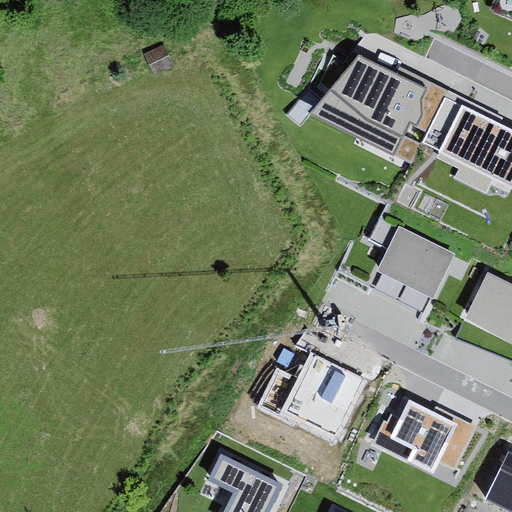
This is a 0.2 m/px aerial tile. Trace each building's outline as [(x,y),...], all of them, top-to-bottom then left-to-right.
[(511,0),(490,0),(487,9),(511,17),(511,0)] [(164,46),(144,55),(153,76),(173,67),(164,46)] [(373,58),(359,51),(306,112),(394,154),(427,86),(399,72),(382,63),(373,58)] [(423,98),(411,121),(426,128),(438,105),(423,98)] [(511,128),(462,103),(440,147),(442,149),(495,175),(511,184),(511,128)] [(495,175),(442,149),(438,157),(460,167),(455,177),(486,192),(495,175)] [(454,253),(399,225),(377,268),(432,296),(454,253)] [(511,282),(488,270),(465,314),(511,338),(511,282)] [(301,384),(279,374),(263,405),(335,440),(363,380),(315,357),(301,384)] [(384,420),(373,443),(434,472),(438,463),(455,470),(475,427),(436,408),(434,413),(409,401),(400,418),(391,414),(387,421),(384,420)] [(511,511),(511,454),(508,452),(484,500),(509,511),(511,511)] [(270,511),(284,485),(222,454),(209,481),(234,494),(225,511),(270,511)]
